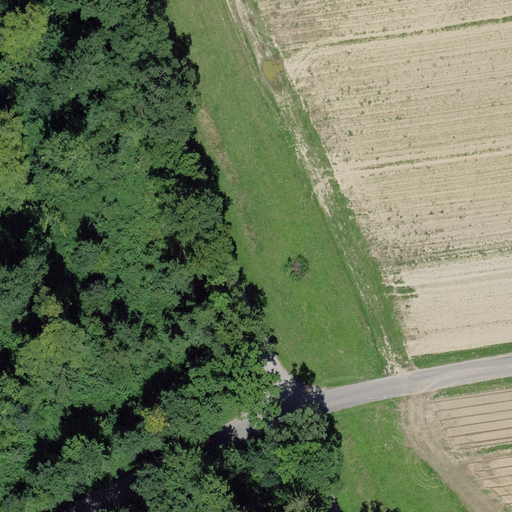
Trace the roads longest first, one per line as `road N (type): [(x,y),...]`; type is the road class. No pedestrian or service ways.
road 1 (track): [(148,0),(286,411),(330,511)]
road 2 (unclassified): [(511,376),(286,411),(109,511)]
